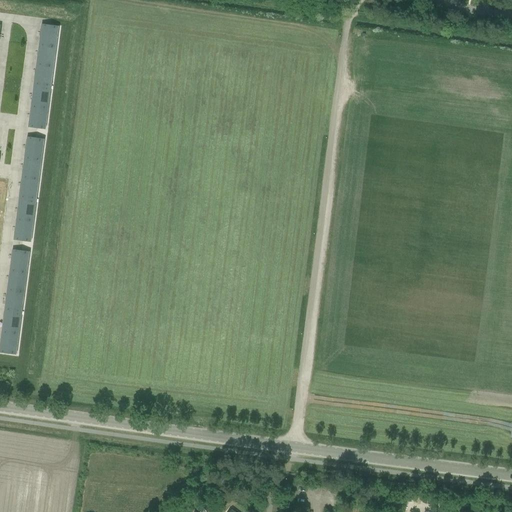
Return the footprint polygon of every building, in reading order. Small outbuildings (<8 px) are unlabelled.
[(42,25),(39,45),(56,47),(59,27),(42,25)] [(37,64),(54,67),(56,47),(39,45),(37,64)] [(54,67),(37,64),(34,84),(51,86),(54,67)] [(31,108),(48,110),(51,91),(34,88),(31,108)] [(48,110),(31,108),(29,128),(46,130),(48,110)] [(25,158),(42,160),(44,140),(27,138),(25,158)] [(22,177),(39,179),(42,160),(25,158),(22,177)] [(20,196),(37,199),(39,179),(22,177),(20,196)] [(36,203),(19,201),(17,220),(34,222),(36,203)] [(34,222),(17,220),(14,240),(31,243),(34,222)] [(10,270),(27,273),(30,252),(13,250),(10,270)] [(27,273),(10,270),(8,290),(25,292),(27,273)] [(8,290),(5,309),(22,311),(25,292),(8,290)] [(19,335),(21,316),(4,314),(2,333),(19,335)] [(0,353),(16,355),(19,335),(2,333),(0,347),(0,353)]
